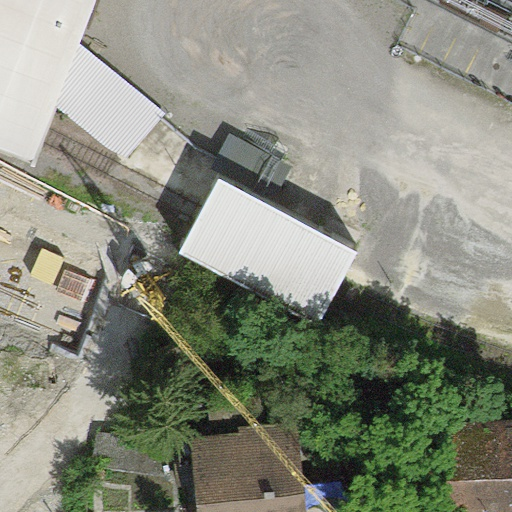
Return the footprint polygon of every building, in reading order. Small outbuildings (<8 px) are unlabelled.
[(0,0),(0,149),(35,162),(46,136),(96,0),(0,0)] [(227,164),(266,178),(277,148),(238,133),(227,164)] [(182,255),(320,327),(341,286),(357,255),(220,184),(204,214),(182,255)] [(306,511),(294,422),(191,436),(193,453),(200,511),(306,511)] [(511,511),(511,426),(450,429),(453,511),(511,511)]
